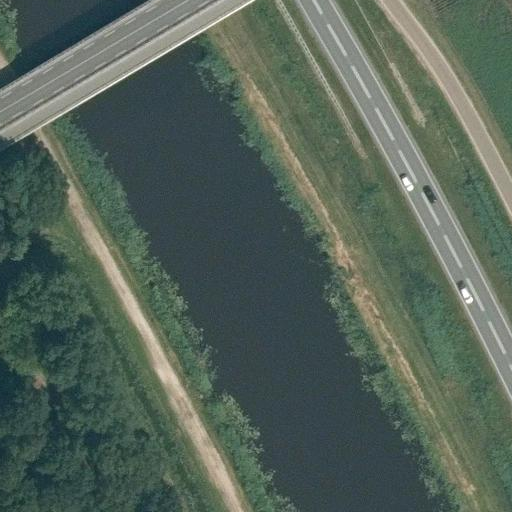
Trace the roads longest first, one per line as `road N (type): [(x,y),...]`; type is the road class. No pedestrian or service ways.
road 1 (trunk): [(511,367),(313,0)]
road 2 (unclassified): [(511,194),(391,0)]
road 3 (secondary): [(0,111),(180,0)]
